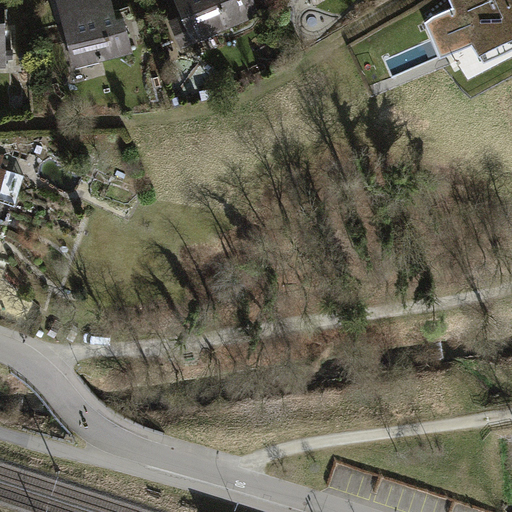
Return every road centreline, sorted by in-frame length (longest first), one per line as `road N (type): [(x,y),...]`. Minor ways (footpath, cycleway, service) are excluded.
road 1 (track): [(41,374),(78,354),(511,295)]
road 2 (residential): [(0,348),(41,374),(98,431),(344,511)]
road 3 (track): [(239,479),(278,450),(511,415)]
